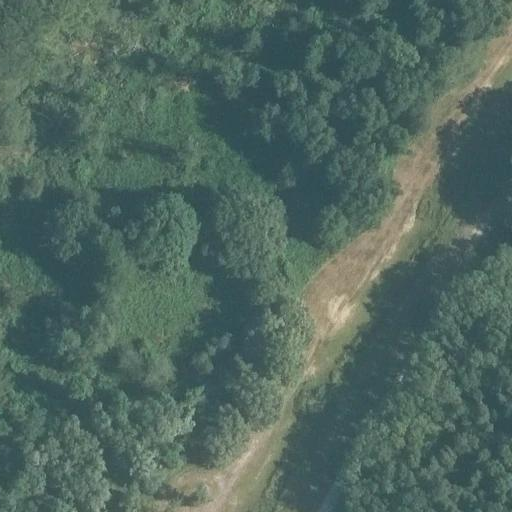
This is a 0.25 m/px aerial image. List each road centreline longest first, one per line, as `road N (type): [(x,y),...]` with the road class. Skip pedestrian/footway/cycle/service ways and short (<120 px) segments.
road 1 (track): [(326,511),(411,362),(472,286),(511,253)]
road 2 (track): [(511,176),(411,362)]
